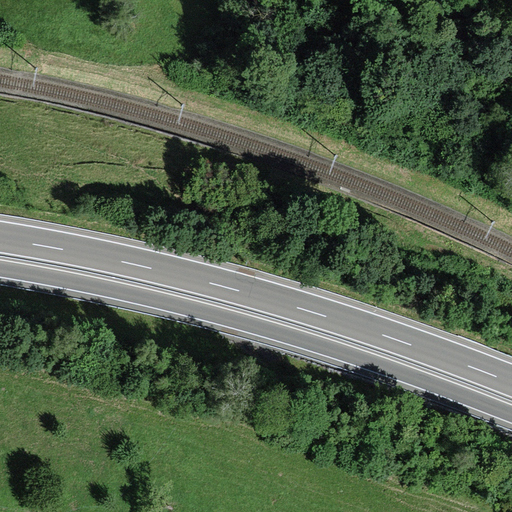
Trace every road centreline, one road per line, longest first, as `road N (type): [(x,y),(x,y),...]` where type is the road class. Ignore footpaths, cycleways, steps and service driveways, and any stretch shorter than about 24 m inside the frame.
road 1 (trunk): [(0,269),(258,327),(511,415)]
road 2 (trunk): [(511,382),(225,287),(0,238)]
